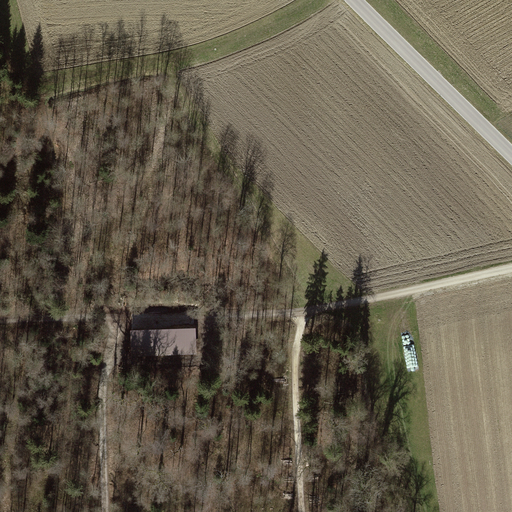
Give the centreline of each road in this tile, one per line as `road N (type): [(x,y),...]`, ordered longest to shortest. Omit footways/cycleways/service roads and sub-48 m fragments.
road 1 (track): [(511,269),(299,313),(0,321)]
road 2 (tertiary): [(356,0),(511,154)]
road 3 (track): [(299,313),(293,380),(301,511)]
road 4 (track): [(124,317),(102,386),(105,511)]
road 5 (track): [(108,360),(195,358),(212,316)]
